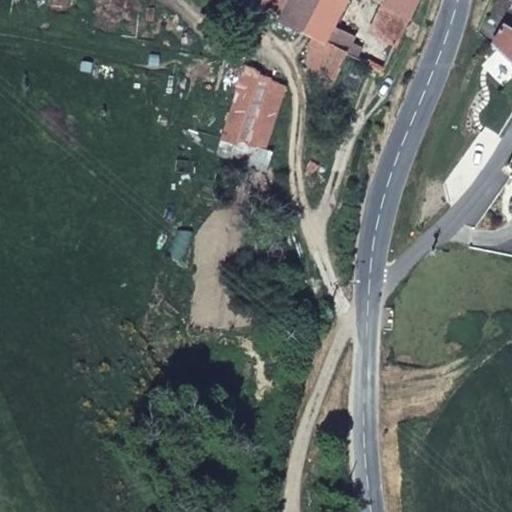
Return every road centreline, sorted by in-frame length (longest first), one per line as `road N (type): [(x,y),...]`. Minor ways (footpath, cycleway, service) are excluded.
road 1 (secondary): [(369,291),(389,164),(444,37),(451,0)]
road 2 (secondary): [(373,511),(362,389),(369,291)]
road 3 (unclassified): [(511,156),(454,226),(369,291)]
